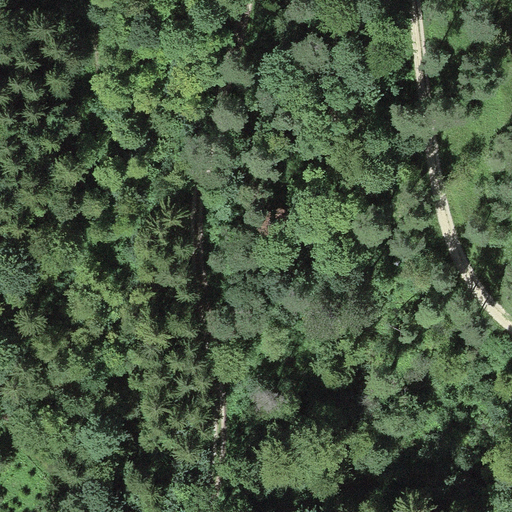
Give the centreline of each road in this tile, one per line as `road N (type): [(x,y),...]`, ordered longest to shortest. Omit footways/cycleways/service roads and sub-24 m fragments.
road 1 (track): [(207,511),(218,437),(215,339),(193,202),(243,0)]
road 2 (track): [(511,330),(461,279),(444,238),(427,160),(414,0)]
